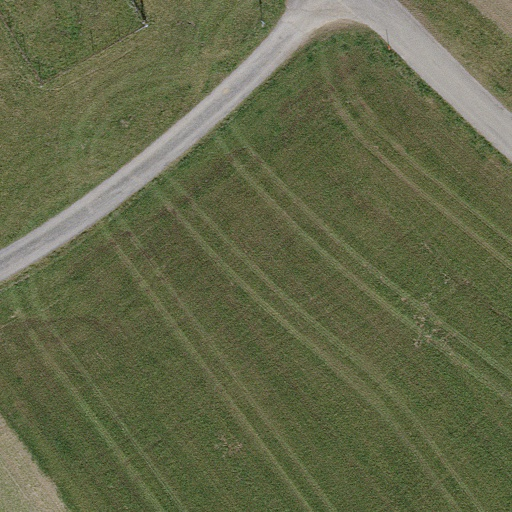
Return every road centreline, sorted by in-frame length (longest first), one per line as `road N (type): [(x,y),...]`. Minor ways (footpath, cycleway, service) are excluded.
road 1 (track): [(319,0),(179,141),(0,278)]
road 2 (track): [(371,0),(511,141)]
